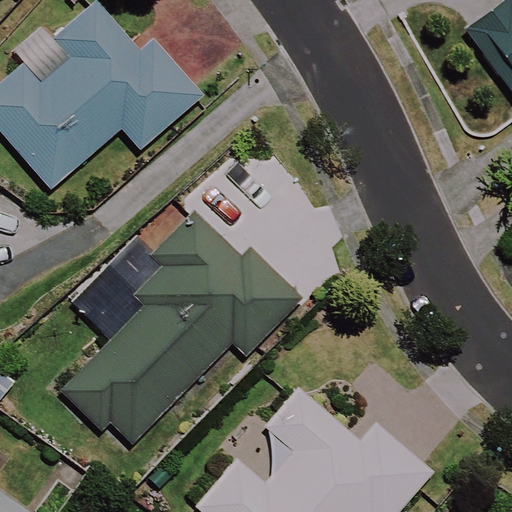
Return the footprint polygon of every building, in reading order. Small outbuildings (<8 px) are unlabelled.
[(511,0),(505,0),(459,34),(511,104),(511,103),(511,0)] [(135,58),(91,8),(0,88),(0,131),(51,189),(117,131),(134,151),(195,97),(150,45),(135,58)] [(293,305),(207,223),(171,237),(155,257),(141,243),(112,273),(147,307),(65,392),(124,449),(227,343),(242,358),(293,305)] [(354,443),(293,390),(260,428),(290,455),(262,487),(232,461),(191,508),(195,511),(394,511),(427,475),(370,424),(354,443)] [(0,511),(25,511),(0,493),(0,511)]
